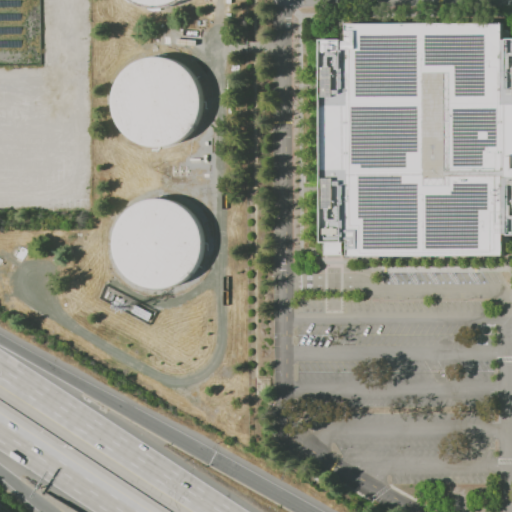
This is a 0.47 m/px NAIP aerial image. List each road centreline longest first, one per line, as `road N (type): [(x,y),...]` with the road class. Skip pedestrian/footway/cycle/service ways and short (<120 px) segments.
road 1 (track): [(221,45),(222,339),(213,361),(198,376),(162,378),(27,296),(21,279),(36,267)]
road 2 (motorway): [(226,511),(0,366)]
road 3 (motorway): [(212,458),(0,339)]
road 4 (motorway): [(0,430),(125,511)]
